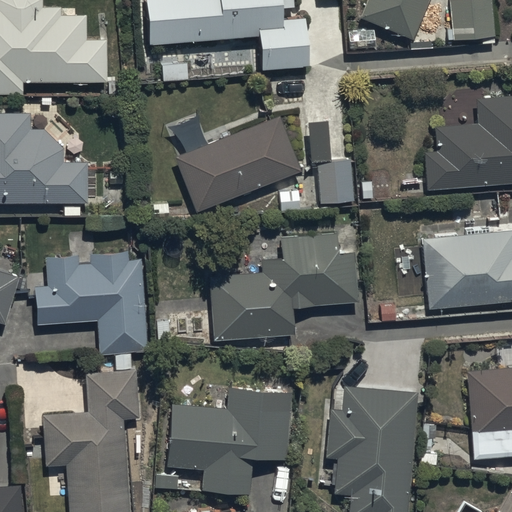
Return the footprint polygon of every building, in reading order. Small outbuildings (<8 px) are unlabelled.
[(0,0),(0,86),(23,87),(24,73),(106,74),(107,33),(85,33),(86,7),(61,7),(60,0),(0,0)] [(144,0),(146,36),(258,28),(260,60),(307,56),(304,10),(282,11),(281,1),(293,0),(292,0),(144,0)] [(362,0),(359,9),(411,30),(423,0),(362,0)] [(489,0),(448,0),(451,34),(492,31),(489,0)] [(474,90),(475,116),(433,118),(435,144),(422,145),(425,182),(511,175),(511,76),(510,77),(510,88),(474,90)] [(0,194),(87,195),(87,154),(63,153),(62,140),(44,122),(28,121),(29,107),(0,105),(0,194)] [(278,108),(172,148),(194,205),(300,165),(278,108)] [(349,151),(315,155),(319,197),(354,193),(349,151)] [(511,222),(422,231),(428,300),(511,292),(511,222)] [(260,249),(262,262),(209,269),(215,333),(293,325),(291,298),(356,294),(353,242),(337,242),(335,225),(277,230),(279,247),(260,249)] [(46,249),(46,274),(28,274),(28,294),(37,294),(37,315),(98,314),(99,345),(145,344),(142,252),(128,252),(128,243),(89,244),(90,256),(76,257),(76,248),(46,249)] [(0,313),(3,314),(18,267),(0,261),(0,313)] [(511,359),(465,364),(471,424),(475,423),(477,444),(511,440),(511,359)] [(85,364),(87,404),(44,407),(46,457),(68,456),(70,511),(129,511),(125,410),(137,410),(135,362),(85,364)] [(342,377),(340,401),(330,402),(326,450),(337,451),(334,487),(351,488),(349,511),(362,511),(404,511),(415,383),(342,377)] [(225,400),(172,395),(167,458),(204,461),(202,482),(249,487),(252,448),(283,451),(289,384),(227,378),(225,400)] [(0,511),(21,511),(21,478),(0,479),(0,511)] [(239,511),(239,503),(188,507),(188,511),(239,511)]
